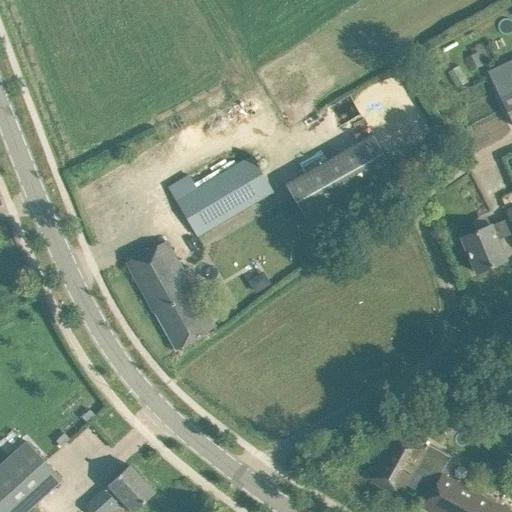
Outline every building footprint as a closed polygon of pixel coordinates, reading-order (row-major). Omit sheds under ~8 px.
[(511,60),(488,71),(511,124),(511,60)] [(352,94),(327,104),(335,124),(360,115),(352,94)] [(372,135),(285,183),(305,218),(391,169),(372,135)] [(271,192),(250,156),(195,188),(187,175),(168,187),(197,236),(271,192)] [(510,216),(461,237),(476,273),(506,260),(497,238),(511,231),(511,208),(508,210),(510,216)] [(223,238),(205,249),(236,301),(254,290),(223,238)] [(165,240),(126,262),(154,313),(155,312),(175,349),(215,326),(165,240)] [(390,429),(364,476),(399,495),(405,484),(428,497),(422,507),(431,511),(511,511),(444,476),(455,459),(427,443),(428,441),(426,440),(425,442),(420,439),(417,444),(390,429)] [(25,511),(61,479),(26,441),(0,464),(0,511),(25,511)] [(155,511),(127,488),(111,506),(100,496),(86,511),(155,511)]
